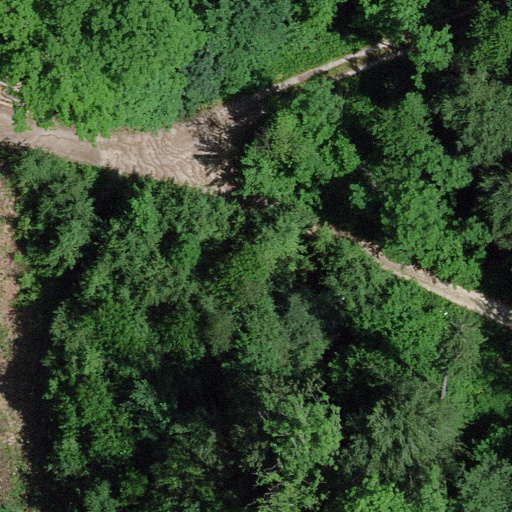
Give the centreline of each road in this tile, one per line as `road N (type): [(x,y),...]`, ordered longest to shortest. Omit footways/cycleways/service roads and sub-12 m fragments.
road 1 (track): [(0,97),(511,313)]
road 2 (track): [(511,7),(488,9),(242,122),(138,159)]
